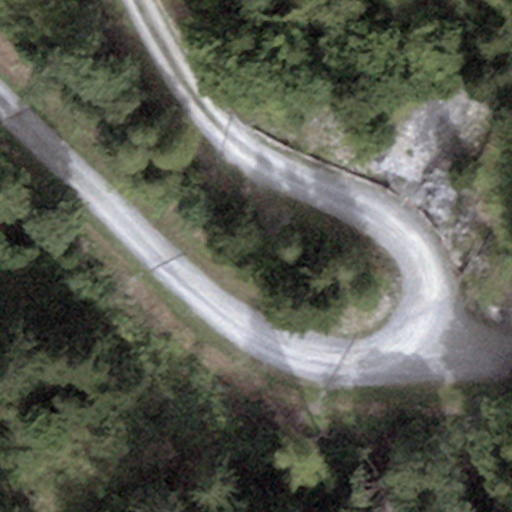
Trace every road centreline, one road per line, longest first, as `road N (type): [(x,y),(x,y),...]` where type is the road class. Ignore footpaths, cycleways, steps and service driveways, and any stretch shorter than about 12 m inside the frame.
road 1 (track): [(422,325),(410,342),(376,359),(295,351),(244,328),(181,281),(0,101)]
road 2 (track): [(138,0),(194,108),(221,136),(420,253),(430,296),(422,325)]
